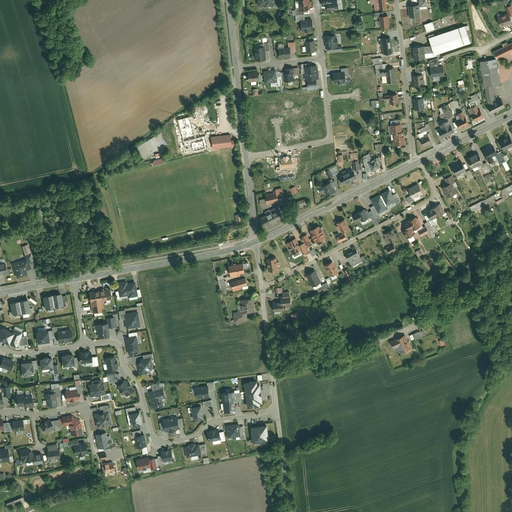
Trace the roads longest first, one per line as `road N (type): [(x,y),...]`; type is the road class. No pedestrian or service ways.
road 1 (residential): [(278,410),(214,418),(187,437),(158,441),(117,344),(84,344)]
road 2 (residential): [(419,162),(435,198),(263,288)]
road 3 (tertiary): [(72,281),(256,242)]
road 4 (tertiary): [(256,242),(419,162)]
road 5 (residential): [(397,0),(419,162)]
road 6 (track): [(511,269),(421,327),(373,344)]
road 7 (residential): [(278,410),(263,288)]
